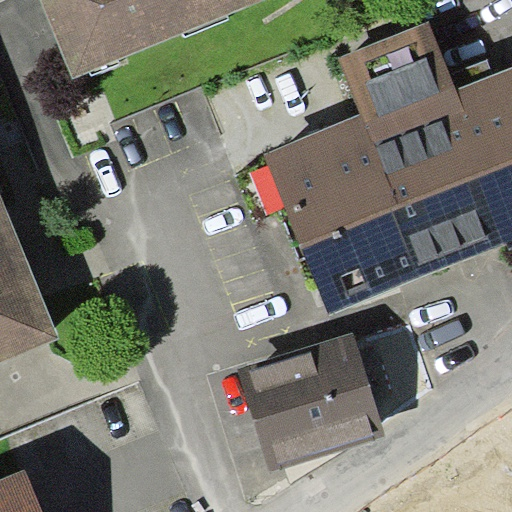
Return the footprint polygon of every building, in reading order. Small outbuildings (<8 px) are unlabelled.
[(41,0),(73,78),(262,0),(41,0)] [(508,250),(511,248),(511,66),(493,74),(455,89),(449,74),(429,21),(338,58),(362,114),(265,154),(330,314),(506,245),(508,250)] [(493,74),(487,59),(449,74),(455,89),(493,74)] [(0,364),(62,339),(0,192),(0,364)] [(239,368),(270,471),(384,436),(353,333),(239,368)] [(41,511),(23,469),(0,478),(0,511),(41,511)]
